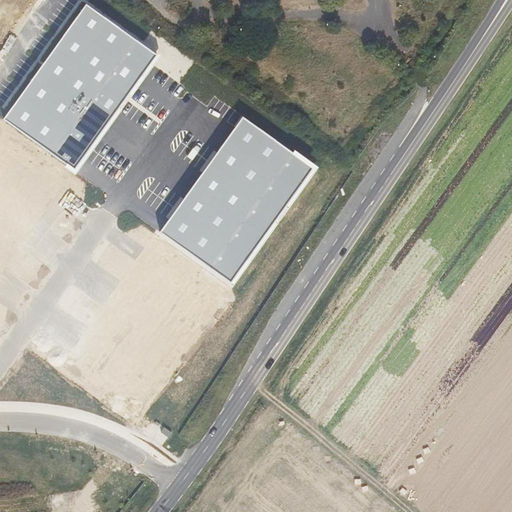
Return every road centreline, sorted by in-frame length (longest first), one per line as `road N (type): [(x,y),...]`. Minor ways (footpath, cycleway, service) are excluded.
road 1 (primary): [(177,486),(504,0)]
road 2 (unclassified): [(183,109),(0,367)]
road 3 (unclassified): [(0,421),(96,436),(177,486)]
road 4 (unknown): [(0,128),(112,209)]
